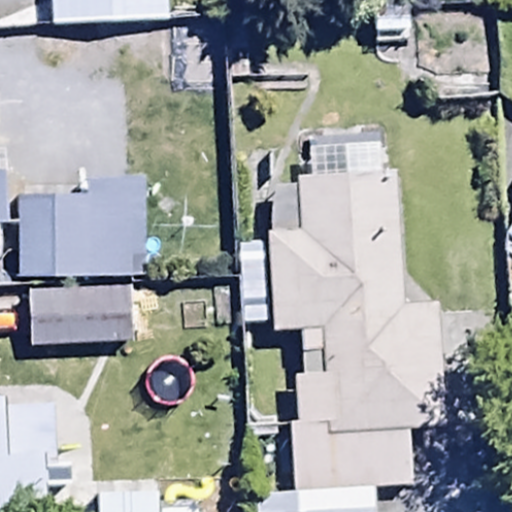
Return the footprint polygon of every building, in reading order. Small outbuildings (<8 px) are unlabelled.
[(164,31),(162,0),(43,0),(45,37),(164,31)] [(287,511),(367,511),(367,497),(409,496),(407,437),(446,436),(444,318),(398,319),(396,188),(375,188),(374,155),(291,157),(291,192),(267,192),(269,250),(235,251),(236,330),(268,329),(268,340),(296,340),(297,384),(288,385),(289,433),(286,433),(287,511)] [(82,207),(14,208),(15,289),(128,288),(127,191),(82,191),(82,207)] [(511,195),(509,200),(511,202),(511,228),(503,244),(511,248),(511,270),(511,271),(511,270),(511,195)] [(128,297),(21,299),(23,364),(129,361),(128,297)] [(12,312),(0,312),(0,347),(13,347),(12,312)] [(0,511),(45,511),(42,423),(7,425),(7,409),(0,409),(0,511)]
